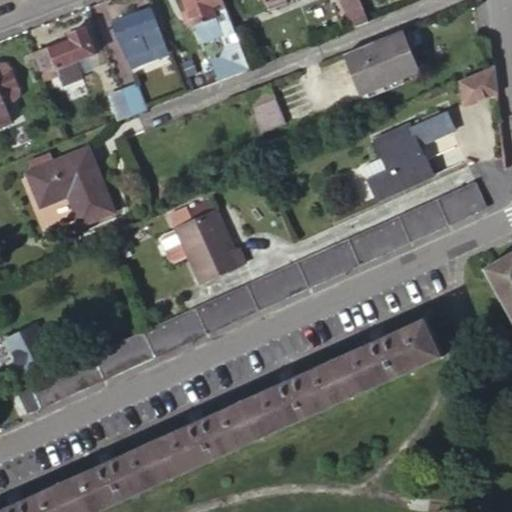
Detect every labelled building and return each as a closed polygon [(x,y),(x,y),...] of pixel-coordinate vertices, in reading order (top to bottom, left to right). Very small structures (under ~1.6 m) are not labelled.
[(237,73),(248,69),(233,31),(221,0),(184,0),(201,44),(223,36),(237,73)] [(261,0),(265,10),(284,3),(282,0),(261,0)] [(340,0),(352,28),(367,21),(359,0),(340,0)] [(166,53),(148,9),(112,24),(130,70),(161,58),(160,56),(166,53)] [(33,54),(43,80),(55,75),(60,88),(81,80),(74,62),(94,53),(84,28),(68,34),(70,39),(33,54)] [(415,70),(397,29),(386,33),(339,53),(355,94),(415,70)] [(19,96),(6,65),(0,62),(0,124),(11,120),(4,102),(19,96)] [(497,93),(494,67),(481,73),(457,84),(460,102),(467,106),(497,93)] [(283,120),(268,82),(248,89),(242,92),(259,131),(283,120)] [(145,110),(135,87),(120,94),(130,117),(134,115),(145,110)] [(130,117),(120,94),(107,99),(116,122),(120,121),(130,117)] [(452,128),(443,110),(407,127),(406,124),(370,141),(384,170),(364,179),(376,203),(432,175),(421,154),(420,155),(415,146),(452,128)] [(103,217),(113,213),(86,150),(76,154),(80,163),(92,192),(103,217)] [(79,227),(103,217),(92,192),(80,163),(76,154),(26,175),(40,207),(66,197),(79,227)] [(445,198),(476,184),(474,181),(444,195),(408,210),(352,236),(268,273),(248,283),(248,285),(263,278),(285,269),(309,258),(338,245),(364,233),(387,223),(416,211),(445,198)] [(485,205),(476,184),(445,198),(416,211),(387,223),(364,233),(338,245),(309,258),(285,269),(263,278),(248,285),(258,309),(278,300),(302,289),(324,279),(383,252),(461,217),(485,205)] [(211,204),(190,214),(194,223),(215,213),(211,204)] [(175,231),(192,222),(187,210),(169,219),(175,231)] [(194,223),(176,232),(176,233),(188,258),(201,285),(247,263),(239,247),(235,249),(217,212),(215,213),(194,223)] [(188,258),(176,233),(163,239),(161,243),(171,263),(175,265),(188,258)] [(511,252),(487,266),(511,311),(511,252)] [(216,329),(258,309),(248,285),(245,286),(200,307),(172,319),(144,331),(156,356),(194,338),(216,329)] [(0,302),(0,321),(10,316),(3,301),(0,302)] [(442,355),(427,318),(384,337),(381,331),(376,333),(369,335),(373,342),(355,350),(293,378),(291,372),(285,375),(278,377),(281,383),(251,397),(202,419),(199,413),(193,416),(187,418),(190,424),(110,460),(107,455),(102,457),(95,460),(97,466),(20,501),(17,496),(10,499),(4,501),(7,507),(0,509),(0,511),(94,511),(97,511),(129,497),(185,472),(249,442),(283,427),(355,394),(442,355)] [(4,342),(16,367),(24,363),(44,354),(32,329),(4,342)] [(112,377),(156,356),(144,331),(122,341),(94,353),(62,368),(39,378),(27,383),(23,377),(20,377),(9,383),(27,417),(35,413),(48,407),(59,401),(86,389),(112,377)] [(122,341),(118,333),(92,345),(54,362),(30,374),(23,377),(27,383),(39,378),(62,368),(94,353),(122,341)] [(24,363),(16,367),(20,377),(23,377),(30,374),(24,363)]
